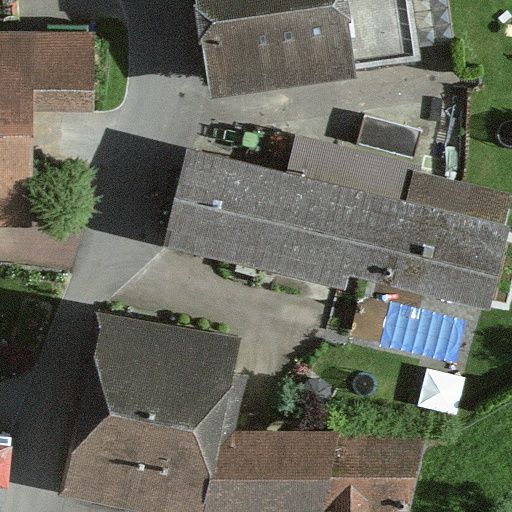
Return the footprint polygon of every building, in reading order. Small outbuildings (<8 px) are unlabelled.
[(397,0),(188,0),(201,79),(405,46),(397,0)] [(95,21),(0,20),(0,220),(35,221),(35,98),(95,99),(95,21)] [(270,178),(170,153),(152,231),(485,311),(511,201),(511,192),(280,136),(270,178)] [(101,304),(86,384),(218,409),(233,329),(101,304)] [(68,476),(200,501),(213,434),(218,409),(86,384),(68,476)] [(418,441),(213,434),(200,501),(404,507),(418,441)]
